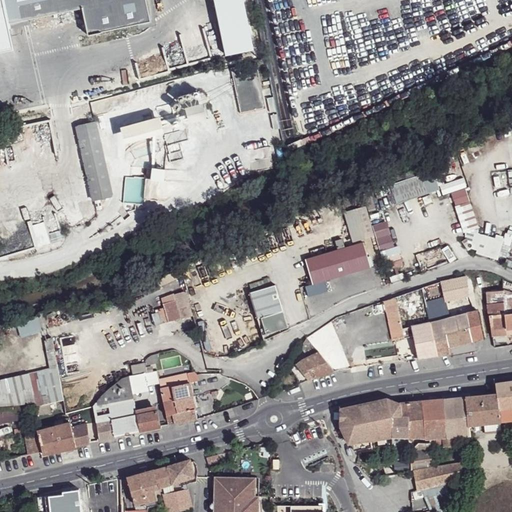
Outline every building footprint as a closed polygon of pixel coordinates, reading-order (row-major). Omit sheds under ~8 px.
[(0,0),(0,25),(83,8),(88,36),(102,34),(102,33),(151,22),(146,0),(0,0)] [(243,0),(214,0),(225,51),(253,46),(243,0)] [(231,68),(240,113),(265,108),(256,63),(231,68)] [(273,96),(265,97),(266,106),(274,105),(273,96)] [(187,110),(190,120),(201,118),(198,107),(187,110)] [(160,116),(121,127),(124,138),(163,127),(160,116)] [(0,127),(0,167),(50,157),(45,138),(45,137),(42,124),(41,119),(0,127)] [(49,123),(42,124),(45,137),(52,135),(49,123)] [(76,127),(93,200),(112,196),(96,123),(76,127)] [(155,168),(154,180),(163,181),(164,169),(155,168)] [(425,174),(432,193),(439,190),(433,171),(425,174)] [(383,188),(389,207),(432,193),(425,174),(383,188)] [(467,187),(452,191),(463,231),(478,227),(467,187)] [(13,226),(19,245),(41,237),(35,219),(13,226)] [(372,227),(376,239),(388,235),(385,223),(372,227)] [(496,237),(476,232),(471,248),(477,251),(477,253),(499,260),(506,236),(497,235),(496,237)] [(389,236),(376,240),(379,252),(392,248),(389,236)] [(305,259),(312,284),(371,267),(363,242),(345,248),(342,239),(335,241),(338,250),(305,259)] [(423,293),(426,304),(444,299),(445,301),(469,296),(466,277),(436,283),(422,288),(423,293)] [(486,292),(489,315),(492,315),(494,331),(511,329),(511,283),(502,280),(502,290),(486,292)] [(265,323),(268,333),(289,327),(286,318),(283,310),(275,285),(249,292),(257,318),(261,317),(263,324),(265,323)] [(189,317),(193,316),(187,294),(186,292),(185,292),(184,291),(173,294),(175,299),(180,317),(180,319),(182,319),(189,317)] [(180,317),(175,299),(160,303),(165,321),(180,317)] [(165,321),(160,303),(131,312),(136,330),(165,321)] [(411,326),(418,358),(450,354),(448,347),(464,343),(483,338),(477,310),(430,322),(415,325),(411,326)] [(112,316),(117,331),(132,326),(127,311),(112,316)] [(44,313),(16,323),(21,337),(49,327),(44,313)] [(492,337),(511,334),(511,329),(494,331),(492,315),(489,315),(492,337)] [(189,317),(182,319),(185,331),(193,329),(189,317)] [(261,317),(257,318),(262,335),(268,333),(265,323),(263,324),(261,317)] [(54,339),(61,362),(67,360),(98,351),(91,327),(54,339)] [(44,340),(50,369),(58,367),(53,338),(44,340)] [(299,363),(296,366),(304,376),(308,381),(335,372),(318,351),(312,343),(305,352),(306,357),(301,360),(299,362),(299,363)] [(145,363),(146,365),(155,362),(153,354),(148,358),(147,359),(146,361),(145,362),(145,363)] [(131,365),(133,375),(147,372),(146,365),(145,363),(131,365)] [(36,403),(37,407),(52,403),(64,400),(58,367),(50,369),(29,374),(36,403)] [(187,373),(190,382),(199,381),(198,377),(197,374),(196,373),(195,372),(187,373)] [(158,379),(161,388),(190,382),(187,373),(158,379)] [(0,380),(0,407),(14,406),(27,404),(36,403),(29,374),(0,380)] [(93,406),(96,423),(112,420),(114,420),(136,412),(129,375),(123,378),(115,383),(101,396),(93,406)] [(106,382),(110,386),(115,381),(112,377),(106,382)] [(340,409),(340,427),(348,443),(350,443),(354,450),(378,446),(393,446),(392,437),(405,437),(425,438),(425,439),(430,439),(443,438),(445,447),(453,446),(451,437),(459,436),(470,436),(468,425),(484,424),(485,434),(502,432),(501,422),(511,420),(511,380),(496,383),(497,394),(465,397),(422,401),(398,403),(387,398),(340,409)] [(161,388),(164,402),(193,397),(190,382),(161,388)] [(164,402),(166,415),(195,409),(193,397),(164,402)] [(0,419),(16,416),(14,406),(0,407),(0,419)] [(166,415),(168,422),(174,420),(175,424),(197,419),(195,409),(166,415)] [(136,415),(140,431),(161,426),(159,417),(158,410),(136,415)] [(112,420),(115,436),(140,431),(136,415),(136,412),(114,420),(112,420)] [(96,423),(100,441),(115,438),(115,436),(112,420),(96,423)] [(42,451),(43,455),(90,444),(88,425),(87,423),(71,427),(70,422),(37,431),(38,434),(25,436),(28,455),(42,451)] [(88,425),(90,444),(100,441),(96,423),(88,425)] [(459,436),(451,437),(453,446),(460,445),(459,436)] [(405,437),(392,437),(393,446),(405,446),(405,437)] [(443,438),(430,439),(430,443),(431,448),(445,447),(443,438)] [(410,450),(411,472),(414,471),(417,491),(420,490),(456,479),(465,477),(463,462),(433,467),(431,448),(430,443),(419,442),(410,450)] [(168,466),(173,483),(194,477),(191,462),(190,459),(168,466)] [(154,470),(159,488),(172,484),(173,483),(168,466),(154,470)] [(127,478),(134,505),(145,502),(146,503),(158,499),(155,489),(158,488),(159,488),(154,470),(127,478)] [(254,511),(255,508),(258,508),(258,496),(252,496),(253,477),(219,476),(219,487),(215,486),(214,502),(219,502),(218,511),(254,511)] [(456,479),(420,490),(423,498),(458,488),(456,479)] [(79,488),(66,490),(69,511),(82,511),(81,504),(79,488)] [(189,489),(164,494),(168,511),(173,511),(193,508),(189,489)] [(37,498),(39,511),(69,511),(66,490),(63,491),(63,494),(37,498)] [(121,511),(120,511),(151,511),(160,509),(158,499),(146,503),(145,502),(134,505),(136,511),(121,511)]
